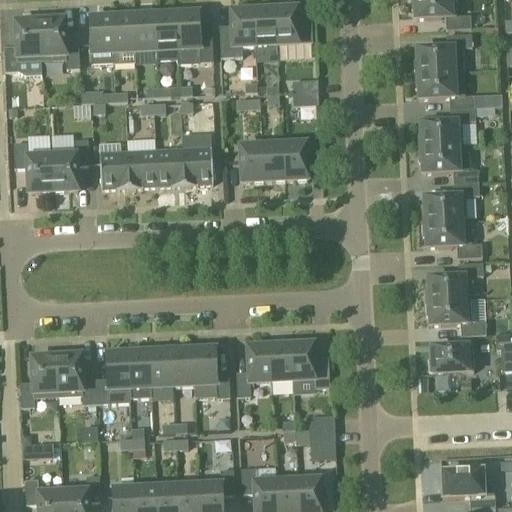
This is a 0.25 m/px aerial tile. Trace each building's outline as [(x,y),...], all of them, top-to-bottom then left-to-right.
[(456,3),(411,5),(412,14),(415,14),(415,24),(446,23),(446,35),(471,34),(471,21),(457,21),(456,3)] [(276,14),(275,14),(277,50),(278,50),(300,49),(300,48),(312,48),(311,24),(298,24),(298,13),(276,14)] [(256,51),(277,50),(275,14),(254,15),(256,51)] [(256,51),(254,15),(253,15),(231,16),(232,31),(220,31),(221,63),(243,62),(242,52),(255,51),(256,51)] [(201,69),(214,68),(212,29),(200,29),(199,18),(177,19),(178,55),(201,54),(201,69)] [(157,56),(178,55),(177,19),(155,20),(157,56)] [(135,57),(157,56),(155,20),(133,21),(135,57)] [(135,57),(133,21),(112,22),(114,58),(135,57)] [(114,69),(114,58),(112,22),(89,23),(92,70),(114,69)] [(40,25),(42,67),(66,65),(66,74),(79,74),(78,49),(66,49),(65,24),(40,25)] [(18,68),(42,67),(40,25),(15,27),(16,51),(4,52),(5,77),(18,77),(18,68)] [(415,78),(415,79),(459,77),(464,77),(463,53),(472,53),(472,39),(446,41),(447,53),(417,54),(417,64),(414,64),(415,78)] [(480,72),(479,53),(465,53),(466,72),(480,72)] [(459,77),(415,79),(415,92),(419,92),(419,102),(449,100),(450,114),(475,113),(474,98),(465,99),(464,77),(459,77)] [(293,99),(319,98),(318,86),(293,87),(293,99)] [(245,89),(246,98),(258,97),(257,88),(245,89)] [(182,92),(182,101),(193,100),(193,91),(182,92)] [(268,100),(280,100),(280,91),(267,91),(268,100)] [(159,93),(158,93),(159,102),(172,101),(171,92),(159,93)] [(159,102),(158,93),(147,93),(147,103),(159,102)] [(128,97),(115,98),(116,108),(128,107),(128,97)] [(116,108),(115,98),(102,99),(103,108),(116,108)] [(319,98),(293,99),(294,112),(319,111),(319,98)] [(502,101),(494,101),(495,112),(502,111),(502,101)] [(279,103),(268,104),(268,112),(279,111),(279,103)] [(260,104),(249,105),(249,115),(260,114),(260,104)] [(103,108),(92,109),(93,120),(103,120),(103,108)] [(194,108),(182,108),(182,119),(194,119),(194,108)] [(154,110),(154,121),(155,120),(167,120),(166,109),(154,110)] [(154,121),(154,110),(142,110),(143,121),(154,121)] [(418,153),(463,151),(463,150),(462,128),(476,127),(475,113),(450,114),(451,127),(420,129),(421,138),(418,139),(418,153)] [(52,156),(54,197),(78,196),(77,171),(89,170),(88,145),(75,146),(75,155),(52,156)] [(54,197),(52,156),(27,157),(27,148),(13,149),(15,174),(28,173),(29,198),(54,197)] [(284,150),(286,186),(308,185),(308,166),(311,166),(310,156),(307,156),(307,148),(284,150)] [(264,187),(286,186),(284,150),(262,151),(264,187)] [(242,188),(264,187),(262,151),(240,152),(242,188)] [(453,175),(453,188),(479,187),(478,173),(464,173),(463,151),(418,153),(419,166),(422,166),(423,176),(453,175)] [(183,154),(185,191),(198,191),(198,190),(213,189),(212,153),(183,154)] [(172,192),(185,191),(183,154),(156,156),(158,192),(172,191),(172,192)] [(143,193),(158,192),(156,156),(128,157),(130,194),(143,193)] [(117,195),(130,194),(128,157),(100,158),(102,195),(117,194),(117,195)] [(422,227),(422,228),(466,225),(465,202),(479,201),(479,187),(453,188),(454,202),(424,203),(425,213),(421,213),(422,227)] [(466,225),(422,228),(423,241),(426,241),(426,250),(456,249),(457,261),(482,260),(482,247),(467,248),(466,225)] [(425,293),(426,302),(470,300),(469,282),(483,281),(483,268),(457,269),(458,282),(428,283),(428,293),(425,293)] [(470,300),(426,302),(426,307),(426,321),(430,321),(430,331),(460,329),(461,342),(486,340),(485,327),(471,328),(470,305),(470,300)] [(292,350),(293,386),(294,386),(315,385),(315,394),(329,393),(328,362),(315,363),(314,349),(292,350)] [(272,387),(293,386),(292,350),(270,351),(272,387)] [(250,388),(272,387),(270,351),(248,352),(249,377),(236,378),(238,403),(251,402),(250,388)] [(432,364),(428,364),(429,377),(432,376),(432,379),(474,377),(472,351),(431,353),(432,364)] [(511,351),(500,352),(502,377),(511,376),(511,351)] [(215,354),(193,355),(195,391),(195,403),(217,402),(217,404),(230,403),(229,378),(217,379),(215,354)] [(173,392),(195,391),(193,355),(171,356),(173,392)] [(152,393),(173,392),(171,356),(150,357),(152,393)] [(150,357),(128,358),(130,394),(130,405),(152,404),(152,393),(150,357)] [(108,395),(130,394),(128,358),(106,359),(107,384),(95,385),(96,410),(109,409),(108,395)] [(96,410),(95,385),(82,385),(81,360),(56,361),(58,403),(82,401),(83,411),(96,410)] [(34,404),(58,403),(56,361),(31,363),(33,388),(20,388),(21,413),(35,413),(34,404)] [(471,385),(461,385),(462,395),(472,394),(471,385)] [(310,435),(335,434),(334,422),(309,423),(310,435)] [(284,436),(296,436),(295,426),(283,427),(284,436)] [(175,429),(175,438),(188,438),(188,428),(175,429)] [(163,439),(175,438),(175,429),(163,430),(163,439)] [(132,445),(144,445),(144,434),(132,434),(132,443),(132,445)] [(335,434),(310,435),(310,448),(336,446),(335,434)] [(296,436),(284,436),(284,447),(296,446),(296,436)] [(23,448),(31,448),(31,439),(28,439),(22,439),(23,448)] [(121,454),(133,454),(132,445),(132,443),(120,444),(121,454)] [(132,445),(133,454),(145,453),(145,445),(132,445)] [(164,456),(176,456),(176,445),(164,445),(164,456)] [(176,445),(176,456),(189,455),(188,445),(176,445)] [(24,459),(24,464),(24,465),(35,465),(34,451),(24,452),(24,459)] [(443,474),(441,474),(443,498),(443,499),(444,499),(458,498),(471,498),(472,510),(497,508),(496,495),(484,496),(483,472),(482,472),(457,473),(443,474)] [(270,511),(269,487),(255,487),(254,474),(241,474),(242,500),(255,499),(255,511),(270,511)] [(200,490),(200,511),(223,511),(223,500),(235,500),(234,475),(220,475),(221,489),(200,490)] [(63,492),(63,511),(88,511),(88,507),(101,506),(99,481),(86,482),(87,491),(63,492)] [(63,511),(63,492),(39,493),(38,484),(25,485),(26,510),(39,510),(38,511),(63,511)] [(296,485),(297,511),(322,511),(322,502),(325,502),(325,491),(321,492),(321,484),(296,485)] [(270,511),(297,511),(296,485),(269,487),(270,511)] [(179,511),(200,511),(200,490),(178,491),(179,511)] [(157,511),(179,511),(178,491),(156,492),(157,511)] [(135,511),(157,511),(156,492),(135,493),(135,511)] [(113,511),(135,511),(135,493),(112,494),(113,511)]
